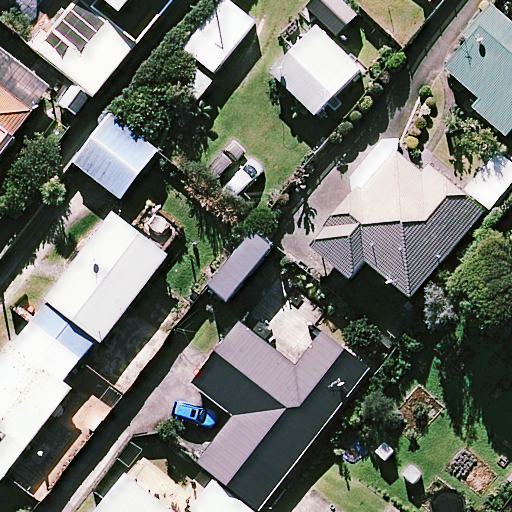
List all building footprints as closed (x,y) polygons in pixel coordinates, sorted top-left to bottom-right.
[(115,0),(128,10),(135,0),(115,0)] [(256,22),(227,0),(189,49),(217,72),(256,22)] [(358,17),(342,0),(317,0),(310,7),(338,36),(358,17)] [(509,135),(511,131),(511,0),(502,0),(445,63),(484,98),(477,106),(509,135)] [(139,45),(84,1),(43,51),(97,96),(139,45)] [(362,70),(319,29),(276,74),(319,115),(362,70)] [(0,167),(56,88),(0,48),(0,167)] [(162,151),(116,117),(80,165),(126,199),(162,151)] [(361,176),(359,192),(316,245),(357,279),(372,260),(418,297),(511,181),(511,161),(500,152),(466,193),(404,143),(390,141),(361,176)] [(96,203),(78,185),(49,216),(67,234),(96,203)] [(36,319),(91,361),(189,234),(154,207),(138,229),(119,214),(36,319)] [(91,361),(36,319),(0,366),(0,476),(6,481),(76,391),(70,387),(91,361)] [(221,478),(266,511),(377,372),(327,332),(298,369),(243,325),(196,383),(239,417),(202,463),(221,478)] [(265,511),(266,511),(221,478),(198,507),(142,462),(102,511),(265,511)]
